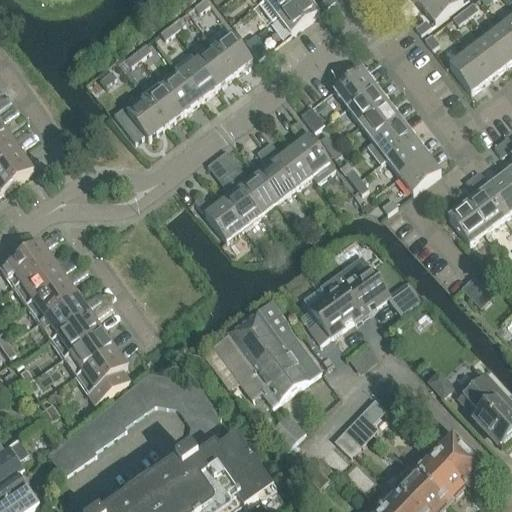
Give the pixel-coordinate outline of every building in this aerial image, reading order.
[(306,1),(304,0),(270,0),(264,5),(259,8),(273,26),(277,22),(306,1)] [(325,14),(335,7),(330,0),(320,8),(325,14)] [(406,0),(390,0),(400,12),(410,5),(406,0)] [(413,0),(422,12),(437,0),(413,0)] [(435,29),(464,7),(457,0),(437,0),(422,12),(435,29)] [(277,22),(291,40),(319,19),(306,1),(277,22)] [(200,19),(210,11),(205,4),(195,12),(200,19)] [(464,16),(469,23),(479,15),(474,8),(464,16)] [(459,30),(469,23),(464,16),(454,23),(459,30)] [(511,42),(511,23),(503,31),(511,42)] [(171,31),(176,38),(185,30),(181,24),(171,31)] [(426,26),(417,33),(422,40),(432,33),(426,26)] [(171,31),(162,39),(166,45),(176,38),(171,31)] [(507,72),(511,67),(511,42),(503,31),(485,44),(507,72)] [(213,53),(234,80),(253,67),(232,39),(213,53)] [(254,40),(245,47),(258,65),(268,58),(254,40)] [(432,40),(425,45),(433,55),(440,50),(432,40)] [(490,84),(507,72),(485,44),(468,57),(490,84)] [(136,58),(141,65),(152,57),(147,50),(136,58)] [(217,94),(234,80),(213,53),(197,65),(196,66),(217,94)] [(471,99),(490,84),(468,57),(450,71),(471,99)] [(132,72),(141,65),(136,58),(127,65),(132,72)] [(196,66),(197,65),(192,59),(175,72),(180,79),(179,79),(200,107),(217,94),(196,66)] [(347,113),(375,91),(362,74),(334,96),(347,113)] [(112,77),(107,81),(102,85),(107,91),(117,84),(112,77)] [(183,120),(200,107),(179,79),(162,92),(158,87),(183,120)] [(166,133),(183,120),(158,87),(141,100),(166,133)] [(360,130),(388,108),(375,91),(347,113),(360,130)] [(148,146),(166,133),(141,100),(114,121),(135,149),(144,141),(148,146)] [(373,147),(401,126),(388,108),(360,130),(373,147)] [(302,121),(307,128),(317,120),(312,113),(302,121)] [(381,168),(386,164),(414,143),(401,126),(373,147),(368,151),(381,168)] [(299,127),(298,128),(292,132),(300,143),(307,137),(299,127)] [(315,127),(310,131),(315,137),(320,133),(315,127)] [(328,154),(335,148),(328,139),(321,145),(328,154)] [(0,171),(20,157),(8,140),(0,145),(0,171)] [(335,175),(331,169),(310,142),(292,155),(313,183),(314,182),(318,188),(335,175)] [(399,181),(427,160),(414,143),(386,164),(399,181)] [(502,148),(509,158),(511,155),(511,147),(508,143),(502,148)] [(263,154),(271,165),(280,159),(271,148),(263,154)] [(335,148),(328,154),(336,164),(343,159),(335,148)] [(502,163),(509,158),(502,148),(495,153),(502,163)] [(265,169),(271,165),(263,154),(257,159),(265,169)] [(295,196),(313,183),(292,155),(274,169),(295,196)] [(20,157),(0,171),(0,199),(33,176),(20,157)] [(427,160),(399,181),(413,199),(441,178),(427,160)] [(348,167),(340,173),(346,180),(354,174),(348,167)] [(278,209),(295,196),(274,169),(257,182),(278,209)] [(511,174),(501,183),(511,197),(511,174)] [(229,181),(236,191),(244,185),(237,175),(229,181)] [(354,189),(361,184),(354,175),(347,180),(354,189)] [(473,182),(481,193),(487,188),(479,178),(473,182)] [(230,195),(236,191),(229,181),(223,185),(230,195)] [(260,223),(278,209),(257,182),(239,195),(260,223)] [(474,198),(481,193),(473,182),(466,188),(474,198)] [(505,224),(511,218),(511,197),(501,183),(484,196),(505,224)] [(361,184),(354,189),(362,200),(369,195),(361,184)] [(243,236),(260,223),(239,195),(222,208),(243,236)] [(488,237),(505,224),(484,196),(467,209),(488,237)] [(202,217),(209,212),(201,202),(195,207),(202,217)] [(383,213),(388,220),(398,212),(393,205),(383,213)] [(226,249),(243,236),(222,208),(205,221),(226,249)] [(470,251),(488,237),(467,209),(449,223),(470,251)] [(13,293),(52,266),(40,248),(1,276),(13,293)] [(26,311),(65,284),(52,266),(13,293),(26,311)] [(349,307),(360,322),(388,301),(368,273),(326,303),(336,317),(349,307)] [(502,273),(493,282),(499,289),(508,279),(502,273)] [(467,290),(484,308),(491,301),(475,283),(467,290)] [(39,329),(77,301),(65,284),(26,311),(39,329)] [(410,291),(391,305),(403,321),(421,307),(410,291)] [(331,344),(360,322),(349,307),(336,317),(326,303),(319,294),(304,306),(310,315),(318,327),(309,334),(320,350),(330,343),(331,344)] [(51,346),(90,319),(77,301),(39,329),(51,346)] [(274,308),(273,308),(228,339),(229,341),(213,353),(239,388),(253,407),(262,399),(272,413),(322,376),(286,326),(287,326),(274,308)] [(63,364),(102,337),(90,319),(51,346),(63,364)] [(76,381),(115,354),(102,337),(63,364),(76,381)] [(0,348),(3,354),(10,349),(3,338),(0,340),(0,348)] [(10,349),(3,354),(10,364),(17,359),(10,349)] [(368,352),(349,367),(360,380),(378,366),(368,352)] [(213,353),(203,360),(229,395),(239,388),(213,353)] [(132,385),(124,375),(128,373),(115,354),(76,381),(96,410),(132,385)] [(27,389),(34,384),(27,374),(20,379),(27,389)] [(12,393),(19,388),(12,378),(5,383),(12,393)] [(156,411),(167,413),(172,383),(149,379),(139,387),(156,411)] [(443,402),(452,394),(438,380),(430,388),(443,402)] [(511,412),(483,381),(460,402),(477,421),(474,423),(501,452),(502,451),(505,455),(511,448),(511,412)] [(196,387),(172,383),(167,413),(178,415),(196,387)] [(34,384),(27,389),(35,399),(42,394),(34,384)] [(129,395),(146,418),(156,411),(139,387),(129,395)] [(210,408),(196,387),(178,415),(186,426),(210,408)] [(385,396),(386,396),(401,411),(410,402),(394,387),(385,396)] [(135,426),(146,418),(129,395),(120,403),(135,426)] [(120,403),(110,411),(125,433),(135,426),(120,403)] [(375,407),(362,419),(374,431),(387,418),(375,407)] [(210,408),(186,426),(191,433),(219,438),(221,424),(210,408)] [(52,410),(45,415),(53,425),(60,420),(52,410)] [(110,411),(100,419),(116,443),(127,436),(125,433),(110,411)] [(100,419),(90,427),(106,451),(116,443),(100,419)] [(268,437),(288,456),(305,438),(286,419),(268,437)] [(369,444),(373,439),(378,434),(374,431),(362,419),(353,429),(369,444)] [(80,436),(95,458),(106,451),(90,427),(80,436)] [(360,453),(369,444),(353,429),(345,438),(360,453)] [(219,438),(191,433),(188,451),(195,453),(215,456),(216,451),(219,438)] [(19,444),(13,436),(9,441),(4,445),(8,451),(19,444)] [(69,444),(86,468),(97,461),(95,458),(80,436),(69,444)] [(351,462),(360,453),(345,438),(335,447),(351,462)] [(232,511),(238,508),(241,511),(254,511),(259,509),(260,500),(269,494),(273,499),(275,498),(234,439),(216,451),(215,456),(195,453),(193,460),(152,488),(126,505),(127,507),(119,511),(232,511)] [(434,462),(465,491),(466,490),(468,492),(478,481),(475,478),(482,471),(461,451),(462,451),(459,448),(458,448),(450,440),(442,448),(445,451),(434,462)] [(59,453),(75,476),(86,468),(69,444),(59,453)] [(25,475),(9,452),(4,456),(0,458),(0,511),(39,511),(28,495),(29,494),(18,479),(25,475)] [(59,453),(48,461),(64,484),(75,476),(59,453)] [(454,502),(465,491),(434,462),(425,472),(422,469),(413,478),(416,481),(417,480),(446,508),(453,500),(454,502)] [(319,494),(335,478),(320,463),(304,480),(319,494)] [(416,481),(413,478),(408,473),(391,492),(395,496),(411,511),(444,511),(447,509),(446,508),(417,480),(416,481)] [(411,511),(395,496),(388,504),(391,507),(385,511),(411,511)]
